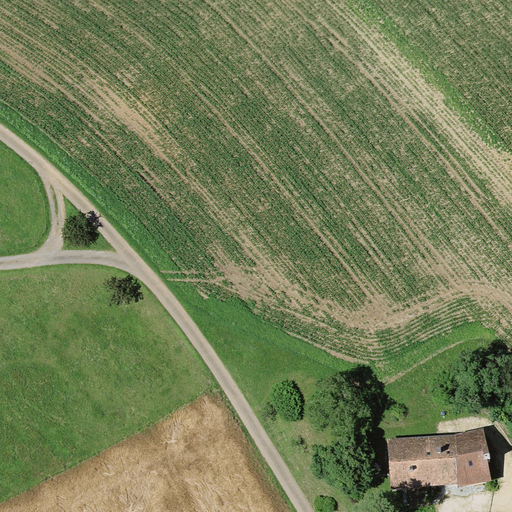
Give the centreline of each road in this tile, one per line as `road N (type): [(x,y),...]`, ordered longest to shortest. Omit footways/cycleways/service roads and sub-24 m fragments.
road 1 (unclassified): [(305,511),(203,345),(101,222),(0,132)]
road 2 (track): [(134,264),(0,264)]
